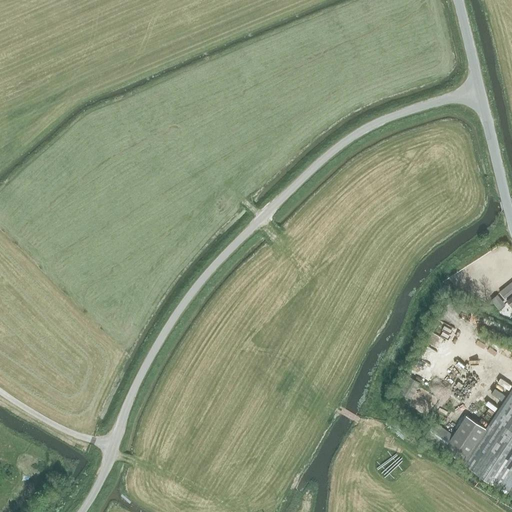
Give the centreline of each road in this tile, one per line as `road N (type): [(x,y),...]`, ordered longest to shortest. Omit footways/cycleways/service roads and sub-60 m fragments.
road 1 (unclassified): [(81,511),(148,358),(221,256),(354,135),(383,118),(479,90)]
road 2 (tertiary): [(511,222),(479,90)]
